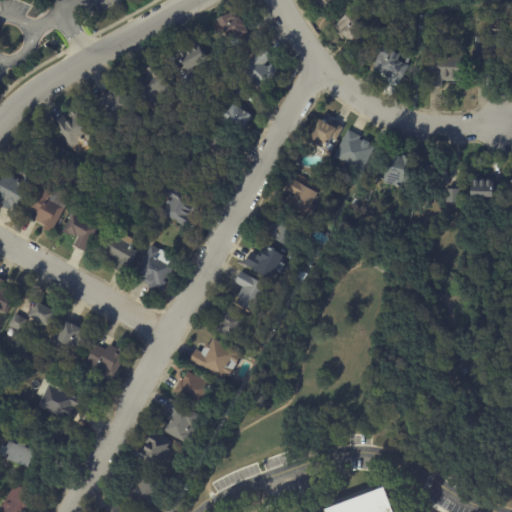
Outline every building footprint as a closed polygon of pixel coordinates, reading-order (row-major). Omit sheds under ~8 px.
[(333,0),(334,2),(323,9),(317,0),(333,0)] [(358,20),(364,26),(360,30),(364,34),(354,44),(350,39),(349,40),(345,36),(342,38),(338,35),(340,32),(335,27),(350,12),(350,11),(351,11),(358,18),(357,19),(358,20)] [(246,27),(245,27),(247,32),(248,31),(252,38),(245,41),(243,36),(236,40),(234,36),(228,39),(218,20),(234,12),(237,19),(240,17),(241,20),(242,20),(246,27)] [(486,64),(475,63),(475,38),(481,38),(481,35),(505,36),(504,55),(490,54),(489,64),(486,64)] [(188,71),(179,55),(197,44),(206,60),(188,71)] [(401,55),(398,60),(402,62),(404,57),(410,60),(408,65),(409,66),(403,78),(392,73),(392,74),(374,65),(384,46),(401,55)] [(272,58),(264,65),(266,68),(270,65),(275,70),(256,89),(252,85),(250,87),(247,83),(249,81),(240,71),(255,57),(255,56),(263,48),(272,58)] [(460,81),(442,81),(442,87),(429,87),(430,57),(461,58),(460,81)] [(172,91),(174,92),(162,101),(166,107),(154,115),(134,86),(148,76),(144,72),(154,65),(172,91)] [(140,110),(134,114),(132,111),(122,119),(126,124),(117,131),(96,103),(110,93),(108,91),(119,83),(140,110)] [(242,91),(236,102),(233,100),(233,101),(224,96),(231,84),(242,91)] [(252,115),(242,135),(222,125),(225,119),(224,118),(228,110),(230,111),(233,105),(252,115)] [(92,146),(86,137),(81,142),(80,142),(79,143),(80,144),(72,149),(65,139),(66,138),(62,134),(54,123),(64,116),(68,122),(72,119),(70,115),(72,114),(71,113),(75,110),(76,111),(78,109),(101,140),(93,146),(92,146)] [(327,124),(329,125),(331,127),(331,126),(334,127),(336,124),(343,128),(336,141),(332,139),(329,143),(334,146),(331,152),(326,149),(326,150),(309,141),(321,120),(326,123),(325,124),(327,124)] [(245,144),(240,153),(227,146),(220,158),(200,147),(212,125),(245,144)] [(105,143),(96,131),(102,126),(111,139),(105,143)] [(350,131),(361,137),(359,140),(363,142),(364,140),(371,144),(370,146),(375,149),(362,173),(354,169),(353,169),(350,167),(334,157),(349,130),(350,131)] [(178,147),(174,155),(166,150),(164,154),(157,150),(161,141),(168,144),(169,142),(178,147)] [(59,146),(57,152),(49,148),(52,142),(59,146)] [(402,158),(403,156),(408,157),(407,159),(417,161),(409,195),(398,192),(399,188),(396,188),(397,187),(384,184),(391,155),(402,158)] [(204,169),(195,185),(176,174),(185,158),(204,169)] [(448,183),(427,183),(427,169),(447,169),(447,172),(449,172),(448,183)] [(14,176),(15,177),(14,179),(18,181),(19,180),(20,181),(18,183),(22,185),(24,183),(23,182),(26,176),(35,181),(31,188),(32,189),(17,213),(12,210),(11,212),(0,206),(1,205),(0,204),(0,181),(7,170),(13,174),(12,175),(14,176)] [(319,194),(315,200),(314,199),(312,204),(316,207),(310,217),(284,202),(289,194),(295,198),(296,196),(286,190),(292,179),(319,194)] [(496,183),(495,201),(473,200),(473,182),(496,183)] [(195,220),(190,229),(152,208),(157,200),(168,205),(167,204),(169,201),(170,202),(170,201),(162,196),(168,185),(203,204),(198,214),(194,212),(190,218),(195,220)] [(72,197),(51,234),(43,230),(45,227),(35,221),(38,215),(29,210),(41,188),(53,195),(57,188),(72,197)] [(447,191),(461,191),(461,205),(447,205),(447,191)] [(85,252),(75,247),(80,238),(77,236),(75,239),(63,233),(73,214),(99,227),(86,253),(85,252)] [(304,228),(293,250),(273,240),(274,237),(264,232),(269,222),(280,227),(281,224),(280,223),(278,221),(281,215),(304,227),(304,228)] [(126,274),(117,270),(120,265),(109,259),(110,256),(108,254),(115,241),(117,242),(119,239),(122,241),(126,235),(140,242),(136,251),(139,252),(127,275),(126,274)] [(167,284),(163,292),(159,289),(158,291),(155,289),(154,291),(149,288),(150,286),(140,281),(141,280),(135,277),(152,246),(161,250),(174,257),(172,262),(177,265),(169,280),(166,278),(164,282),(167,284)] [(285,265),(281,273),(276,270),(270,279),(255,270),(256,268),(246,262),(249,255),(256,259),(261,251),(264,253),(268,247),(284,256),(283,257),(285,258),(282,262),(286,265),(285,265)] [(321,251),(317,258),(313,256),(316,249),(321,251)] [(265,293),(253,314),(237,304),(240,299),(237,297),(243,288),(235,283),(241,272),(268,288),(265,293)] [(0,277),(5,280),(2,286),(14,292),(4,310),(0,307),(0,277)] [(297,295),(292,292),(294,287),(300,290),(297,295)] [(49,325),(29,314),(38,299),(58,311),(49,325)] [(247,320),(234,342),(216,331),(220,325),(217,323),(219,319),(215,317),(222,306),(247,320)] [(19,314),(27,319),(21,331),(9,325),(16,313),(19,314)] [(65,319),(72,323),(72,322),(80,327),(82,324),(91,329),(77,354),(63,346),(59,352),(47,344),(54,333),(53,333),(54,330),(55,331),(63,318),(65,319)] [(237,364),(229,378),(225,376),(222,381),(190,363),(196,350),(202,353),(207,344),(210,346),(214,339),(239,354),(237,356),(241,358),(237,364)] [(111,344),(118,349),(120,345),(129,350),(114,376),(111,374),(108,379),(95,371),(95,372),(85,367),(88,361),(87,361),(97,344),(106,349),(110,343),(111,344)] [(461,370),(466,368),(469,374),(464,376),(461,370)] [(175,392),(181,381),(183,382),(188,373),(194,376),(196,372),(207,378),(205,381),(214,386),(202,407),(175,392)] [(82,400),(79,407),(79,408),(72,422),(39,406),(43,397),(37,394),(45,379),(52,382),(52,383),(56,384),(56,385),(64,389),(63,391),(82,400)] [(198,420),(196,422),(200,424),(193,437),(190,435),(185,443),(162,431),(166,424),(170,426),(170,425),(170,424),(173,418),(174,419),(176,416),(175,416),(174,417),(164,411),(170,400),(200,416),(198,420)] [(156,471),(137,462),(142,451),(144,452),(148,445),(145,444),(146,442),(147,442),(150,436),(170,445),(168,449),(170,450),(165,460),(162,458),(156,471)] [(18,440),(25,443),(25,446),(39,452),(33,467),(7,457),(8,452),(3,450),(8,439),(17,443),(18,440)] [(151,504),(130,494),(136,483),(139,484),(147,468),(165,477),(151,504)] [(27,511),(26,511),(5,511),(0,509),(13,484),(36,496),(27,511)] [(397,511),(328,511),(327,509),(388,486),(397,511)] [(131,511),(106,511),(113,501),(131,511)]
